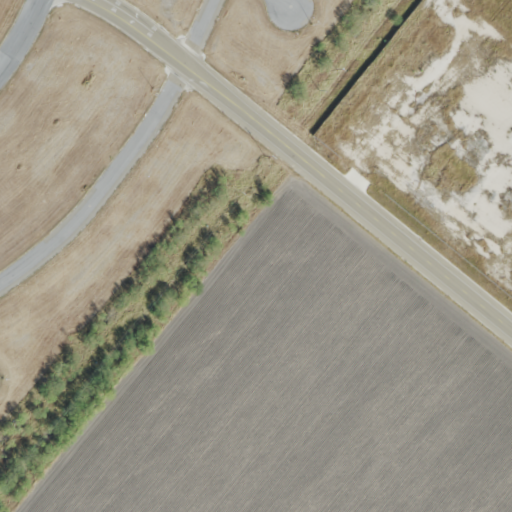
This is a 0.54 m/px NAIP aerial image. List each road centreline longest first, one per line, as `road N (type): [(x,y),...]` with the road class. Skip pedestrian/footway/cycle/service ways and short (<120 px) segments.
road 1 (tertiary): [(96,0),(149,33),(511,325)]
road 2 (residential): [(0,283),(99,197),(169,92),(215,0)]
